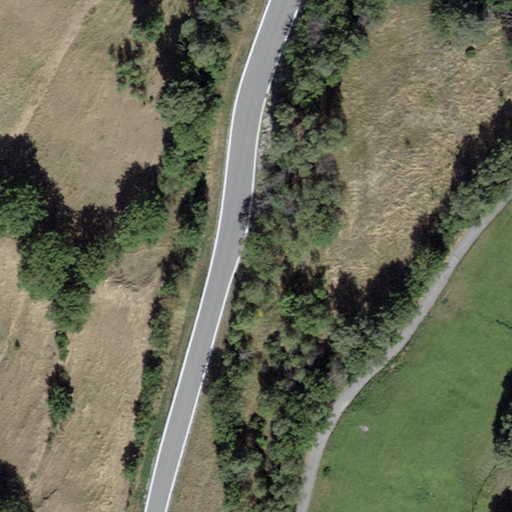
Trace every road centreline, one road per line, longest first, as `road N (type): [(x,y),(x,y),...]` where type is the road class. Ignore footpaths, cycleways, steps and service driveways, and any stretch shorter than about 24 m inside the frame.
road 1 (tertiary): [(287,0),(256,100),(232,249),(160,511)]
road 2 (unclassified): [(302,511),(323,439),(348,399),(427,312),(511,189)]
